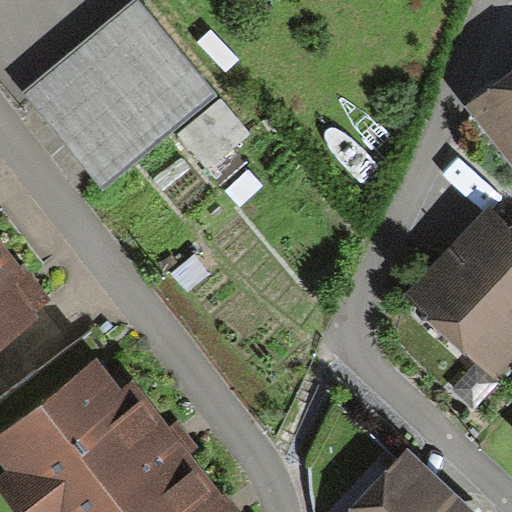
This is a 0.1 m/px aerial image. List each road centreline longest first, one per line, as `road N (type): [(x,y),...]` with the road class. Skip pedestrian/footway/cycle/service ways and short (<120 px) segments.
road 1 (residential): [(0,120),(260,452),(287,511)]
road 2 (unknown): [(361,339),(281,488)]
